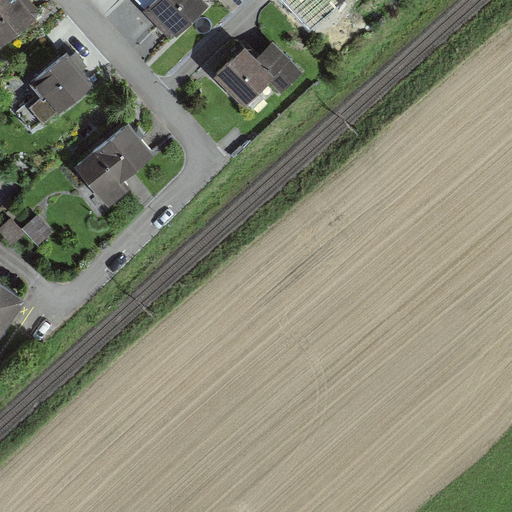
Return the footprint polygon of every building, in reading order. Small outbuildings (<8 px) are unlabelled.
[(0,0),(0,44),(33,19),(17,0),(0,0)] [(205,0),(145,0),(135,9),(162,39),(205,0)] [(302,0),(333,31),(352,13),(338,0),(302,0)] [(250,46),(222,73),(248,100),(264,85),(272,78),(285,92),(302,76),(274,46),(262,57),(250,46)] [(90,80),(65,47),(23,78),(49,111),(90,80)] [(148,152),(122,121),(68,165),(102,206),(125,186),(117,177),(148,152)] [(48,231),(34,214),(21,226),(34,243),(48,231)] [(0,335),(27,296),(0,277),(0,335)]
